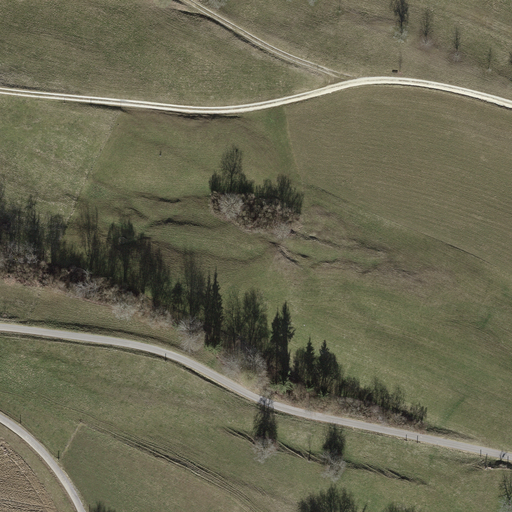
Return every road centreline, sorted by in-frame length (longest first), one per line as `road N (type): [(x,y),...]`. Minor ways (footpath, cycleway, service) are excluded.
road 1 (track): [(511,457),(280,407),(185,359),(130,343),(0,327)]
road 2 (track): [(0,83),(198,108),(285,101),(391,78),(511,104)]
road 3 (track): [(356,81),(280,53),(189,0)]
road 4 (track): [(0,417),(54,463),(82,511)]
